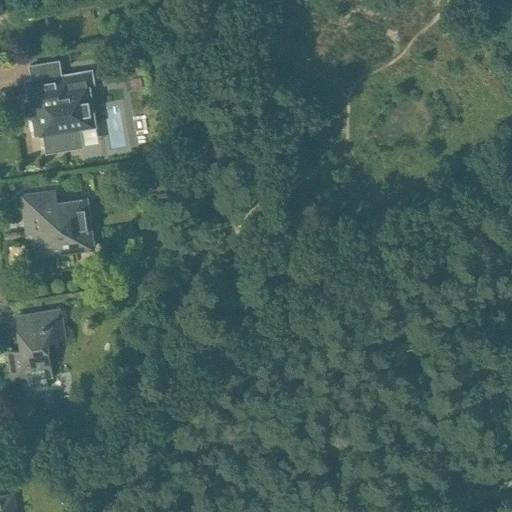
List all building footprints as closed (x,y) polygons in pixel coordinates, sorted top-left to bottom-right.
[(131,58),(145,56),(143,40),(129,42),(131,58)] [(29,64),(31,79),(25,80),(28,99),(25,100),(25,101),(24,101),(26,113),(27,113),(28,115),(32,114),(35,135),(40,134),(40,136),(44,135),(47,152),(84,146),(81,129),(97,126),(91,85),(96,84),(93,68),(63,73),(61,59),(29,64)] [(24,198),(29,235),(42,233),(45,256),(95,249),(93,236),(88,202),(57,206),(55,194),(24,198)] [(20,318),(25,353),(11,355),(15,384),(31,382),(33,393),(50,390),(49,379),(55,378),(50,343),(67,341),(63,312),(20,318)] [(0,499),(0,511),(16,511),(14,497),(0,499)]
